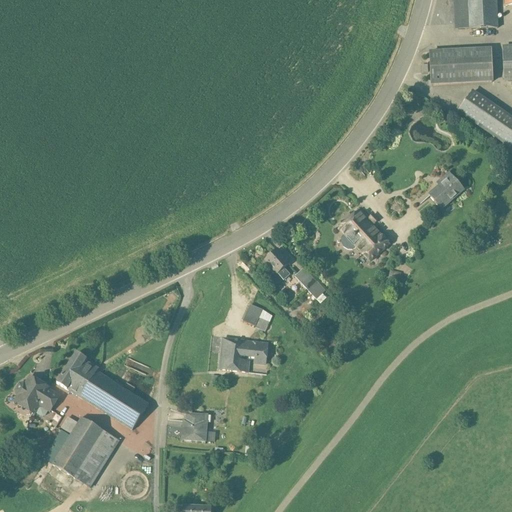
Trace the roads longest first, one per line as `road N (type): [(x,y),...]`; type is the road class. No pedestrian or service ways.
road 1 (unclassified): [(423,0),(375,118),(359,136),(295,205),(185,266)]
road 2 (residential): [(185,266),(191,293),(161,394),(158,511)]
road 3 (unclassified): [(185,266),(8,351)]
road 4 (unknown): [(481,257),(411,169),(359,136)]
